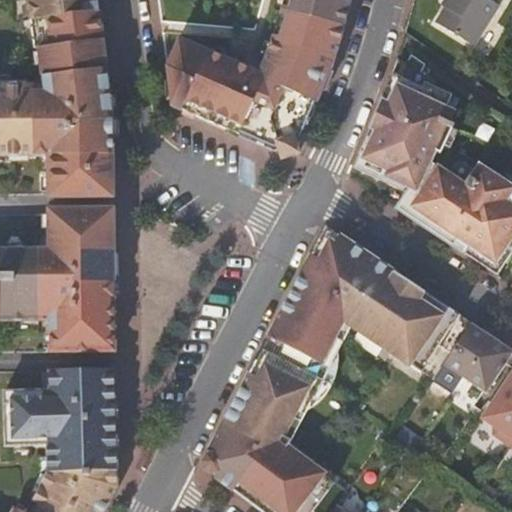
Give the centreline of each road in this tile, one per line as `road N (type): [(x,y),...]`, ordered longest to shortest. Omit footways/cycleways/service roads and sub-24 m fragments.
road 1 (residential): [(130,0),(145,141),(199,181),(293,230)]
road 2 (residential): [(163,477),(293,230)]
road 3 (residential): [(315,193),(511,321)]
road 4 (residential): [(315,193),(365,81),(389,0)]
